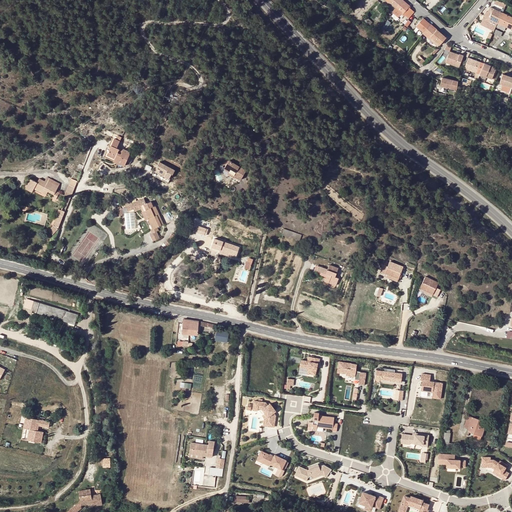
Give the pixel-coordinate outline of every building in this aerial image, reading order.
[(393,11),(396,8),(403,0),(402,0),(386,0),(391,4),(388,7),(393,11)] [(410,6),(403,0),(396,8),(402,14),(405,16),(406,15),(409,18),(414,12),(409,7),(410,6)] [(483,20),(496,27),(498,22),(503,13),(491,7),(489,12),(487,12),(483,20)] [(402,14),(396,8),(393,11),(392,12),(399,18),(402,14)] [(511,17),(503,13),(498,22),(511,29),(511,17)] [(414,24),(417,27),(424,32),(431,24),(423,18),(423,19),(417,14),(413,20),(416,22),(414,24)] [(369,26),(373,22),(366,16),(363,20),(369,26)] [(511,29),(498,22),(496,27),(504,30),(511,33),(511,30),(511,29)] [(440,44),(440,45),(446,37),(431,24),(424,32),(431,39),(432,38),(440,44)] [(412,32),(419,38),(424,32),(417,27),(412,32)] [(438,46),(440,44),(432,38),(431,39),(430,39),(438,46)] [(448,52),(444,63),(458,68),(462,57),(458,55),(458,56),(448,52)] [(475,71),(479,71),(481,65),(470,60),(465,72),(475,71)] [(489,66),(482,64),(481,65),(479,71),(482,71),(493,72),(494,71),(488,69),(489,66)] [(478,76),(479,71),(475,71),(465,72),(474,75),(472,80),(476,81),(478,76)] [(482,71),(479,71),(478,76),(490,80),(493,72),(482,71)] [(510,90),(510,89),(511,83),(511,79),(505,77),(501,76),(498,84),(502,85),(501,87),(510,90)] [(440,78),(438,87),(454,91),(456,82),(440,78)] [(116,164),(124,167),(126,164),(129,166),(134,155),(136,151),(133,149),(131,153),(123,150),(121,155),(117,154),(119,150),(117,149),(119,143),(120,143),(116,141),(111,151),(110,150),(107,156),(115,159),(118,161),(116,164)] [(234,177),(235,175),(241,179),(247,171),(229,160),(223,171),(234,177)] [(158,165),(159,166),(156,172),(169,179),(171,174),(173,175),(175,171),(159,162),(158,165)] [(153,175),(168,184),(170,180),(169,179),(156,172),(155,171),(153,175)] [(48,178),(48,179),(46,182),(43,181),(40,179),(37,183),(31,179),(26,189),(33,192),(34,189),(35,187),(44,191),(45,189),(48,191),(54,194),(53,197),(57,199),(60,193),(57,191),(60,184),(48,178)] [(75,187),(78,181),(71,179),(69,185),(75,187)] [(66,191),(73,194),(75,187),(69,185),(66,191)] [(47,195),(48,191),(45,189),(44,191),(35,187),(34,189),(47,195)] [(144,198),(132,203),(132,204),(127,206),(128,211),(134,209),(142,206),(148,219),(153,229),(151,230),(153,233),(150,235),(152,238),(159,235),(157,232),(160,230),(158,227),(164,225),(156,208),(154,203),(152,204),(151,202),(147,204),(144,198)] [(146,220),(148,219),(142,206),(134,209),(135,211),(141,209),(146,220)] [(54,225),(58,229),(59,229),(64,216),(59,214),(54,225)] [(58,229),(54,225),(49,231),(53,235),(54,234),(58,229)] [(285,229),(283,235),(299,241),(301,235),(285,229)] [(172,235),(168,241),(171,245),(176,237),(172,235)] [(215,238),(213,247),(219,249),(219,247),(221,248),(221,249),(220,252),(236,258),(240,247),(215,238)] [(388,267),(383,265),(381,271),(386,273),(399,279),(404,267),(390,261),(388,267)] [(322,272),(328,274),(327,277),(325,281),(329,283),(330,280),(338,283),(339,278),(336,277),(339,268),(330,265),(328,269),(320,266),(319,270),(322,272)] [(439,283),(426,277),(420,288),(433,294),(438,297),(441,290),(437,288),(439,283)] [(433,294),(420,288),(419,290),(432,297),(433,294)] [(32,309),(34,302),(35,301),(26,298),(23,310),(31,312),(32,309)] [(77,315),(39,303),(36,311),(75,322),(77,315)] [(198,334),(199,325),(210,327),(215,328),(216,324),(199,321),(191,319),(189,333),(198,334)] [(216,329),(214,339),(227,342),(229,332),(216,329)] [(317,366),(318,362),(319,363),(320,358),(309,356),(308,360),(301,359),(300,366),(309,368),(308,373),(316,374),(317,366)] [(346,374),(355,376),(356,370),(356,363),(339,361),(337,372),(346,373),(346,374)] [(375,378),(401,382),(402,373),(394,372),(395,369),(384,368),(383,370),(376,369),(375,378)] [(432,398),(440,399),(443,383),(430,381),(431,375),(422,373),(421,380),(423,380),(421,390),(433,392),(432,398)] [(269,418),(268,426),(274,427),(276,415),(274,413),(272,411),(274,409),(270,403),(268,405),(266,402),(254,400),(253,410),(257,410),(258,408),(262,409),(269,418)] [(319,416),(319,413),(314,412),(312,429),(317,429),(317,427),(333,429),(332,431),(337,432),(338,424),(333,423),(334,417),(319,416)] [(487,422),(469,416),(465,427),(469,429),(468,430),(474,433),(474,434),(482,437),(487,422)] [(50,422),(26,418),(24,429),(30,431),(28,442),(42,444),(44,433),(38,432),(39,426),(49,428),(50,422)] [(423,446),(428,447),(429,436),(420,434),(419,435),(416,435),(416,436),(402,434),(401,443),(410,444),(410,443),(423,445),(423,446)] [(208,446),(190,443),(189,454),(202,456),(212,458),(214,442),(209,441),(208,446)] [(261,450),(257,460),(269,466),(270,464),(282,469),(286,460),(275,454),(274,456),(261,450)] [(455,454),(448,454),(444,454),(444,455),(444,459),(448,459),(447,464),(447,467),(460,468),(460,467),(465,467),(466,460),(455,459),(455,454)] [(482,467),(491,467),(494,469),(502,474),(500,477),(505,480),(507,477),(509,473),(504,470),(506,467),(498,463),(494,460),(491,459),(491,457),(482,457),(482,467)] [(215,469),(209,468),(208,474),(222,476),(224,459),(217,458),(215,469)] [(309,469),(308,470),(300,465),(295,473),(306,480),(308,476),(315,474),(316,477),(322,476),(325,472),(329,474),(331,470),(324,465),(319,467),(318,464),(309,467),(309,469)] [(494,469),(491,467),(489,470),(500,477),(502,474),(494,469)] [(91,488),(79,490),(81,501),(82,505),(92,503),(93,506),(103,504),(101,493),(92,494),(91,488)] [(384,498),(376,495),(376,497),(363,492),(359,503),(366,506),(365,509),(371,511),(372,508),(372,507),(380,509),(384,498)] [(427,511),(426,511),(427,509),(429,504),(423,502),(424,500),(412,495),(411,497),(405,495),(399,510),(404,511),(405,511),(409,503),(421,508),(419,511),(427,511)] [(76,511),(82,507),(82,505),(81,501),(67,511),(76,511)]
